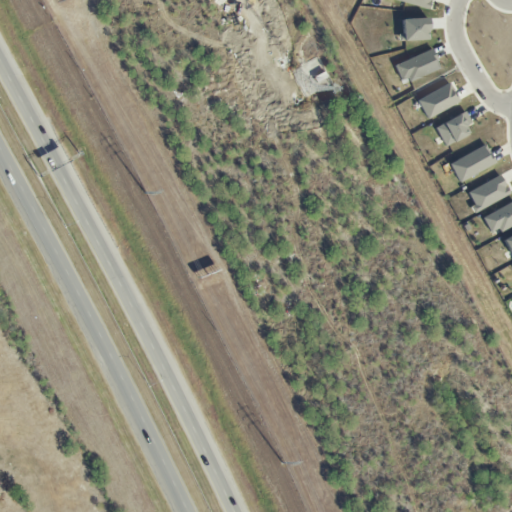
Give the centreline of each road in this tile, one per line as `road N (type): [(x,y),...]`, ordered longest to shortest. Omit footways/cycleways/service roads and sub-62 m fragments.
road 1 (motorway): [(236,511),(178,384),(0,56)]
road 2 (motorway): [(0,152),(185,511)]
road 3 (residential): [(456,0),(452,21),(468,69),(487,96),(511,105)]
